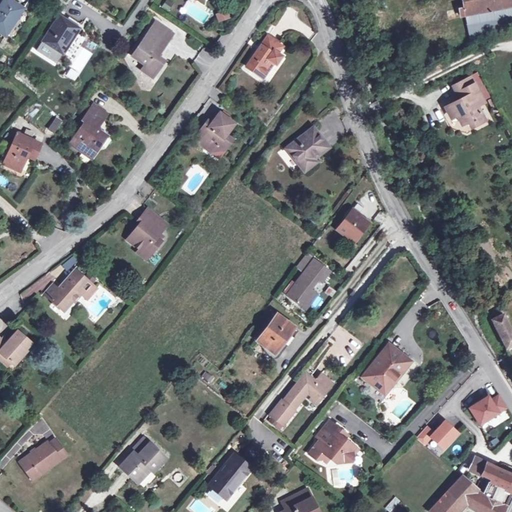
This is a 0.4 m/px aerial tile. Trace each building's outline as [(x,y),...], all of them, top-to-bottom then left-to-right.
[(3,0),(0,5),(0,34),(5,37),(23,9),(8,0),(3,0)] [(466,16),(511,7),(511,0),(462,0),(464,8),(458,9),(460,17),(466,16)] [(511,7),(466,16),(467,24),(511,16),(511,7)] [(216,15),(219,23),(227,20),(224,12),(216,15)] [(42,41),(63,55),(80,29),(58,15),(42,41)] [(132,57),(146,66),(142,71),(152,78),(163,62),(156,58),(171,36),(155,24),(132,57)] [(490,36),(486,27),(468,34),(471,43),(490,36)] [(247,67),(262,78),(273,64),(275,65),(280,57),(277,54),(281,47),(267,37),(247,67)] [(205,46),(194,60),(205,68),(216,55),(205,46)] [(74,80),(78,74),(70,69),(66,76),(74,80)] [(457,94),(474,84),(470,77),(452,86),(456,94),(457,94)] [(483,101),(474,84),(457,94),(460,100),(446,108),(451,118),(457,115),(460,122),(465,119),(469,120),(472,126),(483,120),(475,105),(483,101)] [(84,119),(92,107),(86,104),(78,116),(84,119)] [(93,105),(92,107),(84,119),(82,121),(85,123),(71,145),(92,159),(107,136),(99,131),(99,126),(107,115),(93,105)] [(219,113),(211,124),(209,126),(206,124),(200,132),(203,135),(197,142),(211,152),(217,145),(224,150),(230,140),(224,136),(234,123),(219,113)] [(55,134),(63,121),(56,116),(48,129),(55,134)] [(310,158),(312,161),(328,149),(314,132),(303,140),(301,137),(286,149),(299,166),(310,158)] [(16,134),(11,146),(6,158),(3,164),(20,171),(26,156),(34,159),(40,145),(16,134)] [(6,158),(11,146),(7,144),(2,156),(6,158)] [(310,158),(299,166),(304,172),(315,163),(312,161),(310,158)] [(147,209),(135,225),(138,227),(134,231),(127,241),(138,250),(141,250),(149,256),(161,241),(157,237),(166,225),(147,209)] [(350,212),(337,230),(351,241),(365,224),(350,212)] [(369,217),(380,224),(383,218),(373,212),(369,217)] [(358,214),(356,217),(365,224),(367,221),(358,214)] [(141,250),(138,250),(135,253),(145,261),(149,256),(141,250)] [(304,297),(309,290),(317,280),(320,283),(329,272),(305,254),(296,266),(304,273),(287,296),(304,309),(310,302),(304,297)] [(83,296),(92,285),(74,270),(57,289),(53,285),(45,294),(64,311),(79,293),(83,296)] [(92,285),(83,296),(87,299),(96,289),(92,285)] [(316,295),(309,290),(304,297),(310,302),(316,295)] [(490,320),(505,349),(511,346),(511,345),(511,331),(503,314),(490,320)] [(277,315),(274,318),(257,340),(264,345),(275,353),(294,328),(277,315)] [(254,338),(257,340),(274,318),(271,316),(254,338)] [(275,353),(264,345),(262,348),(267,355),(269,358),(270,359),(273,360),(275,360),(277,358),(298,331),(294,328),(275,353)] [(4,345),(1,341),(0,340),(0,353),(10,362),(11,364),(30,343),(17,331),(8,341),(4,345)] [(359,381),(374,394),(375,393),(383,382),(389,386),(392,388),(403,374),(400,372),(410,359),(407,357),(405,360),(387,346),(359,381)] [(0,359),(7,365),(10,362),(0,353),(0,359)] [(205,372),(201,378),(210,384),(214,378),(205,372)] [(307,393),(311,396),(317,401),(332,383),(321,375),(315,382),(310,378),(300,379),(282,400),(269,415),(282,426),(295,410),(294,409),(307,393)] [(380,397),(389,386),(383,382),(375,393),(374,394),(379,398),(380,397)] [(487,396),(468,408),(479,425),(506,408),(499,395),(490,401),(487,396)] [(327,434),(333,426),(328,421),(321,430),(327,434)] [(344,429),(336,422),(333,426),(327,434),(321,430),(316,437),(319,439),(307,454),(315,460),(319,460),(325,452),(330,457),(336,464),(348,462),(352,456),(352,452),(355,448),(345,440),(344,441),(338,437),(343,431),(344,429)] [(426,427),(415,438),(423,445),(430,438),(442,449),(457,433),(444,422),(433,434),(426,427)] [(511,430),(491,444),(497,454),(511,444),(511,430)] [(343,431),(338,437),(344,441),(345,440),(348,436),(343,431)] [(138,456),(149,444),(143,438),(132,451),(134,453),(138,456)] [(21,463),(27,473),(33,469),(39,478),(67,457),(56,441),(50,446),(48,444),(21,463)] [(165,458),(149,444),(138,456),(134,453),(120,467),(137,482),(148,469),(152,472),(165,458)] [(325,452),(319,460),(324,465),(330,457),(325,452)] [(209,486),(226,499),(250,468),(234,455),(209,486)] [(503,511),(511,493),(511,474),(475,458),(470,471),(489,479),(482,494),(461,477),(429,511),(430,511),(457,511),(466,503),(481,511),(503,511)] [(34,482),(39,478),(33,469),(27,473),(34,482)] [(317,511),(306,489),(281,502),(285,511),(282,511),(317,511)] [(388,511),(401,502),(396,497),(384,506),(388,511)]
